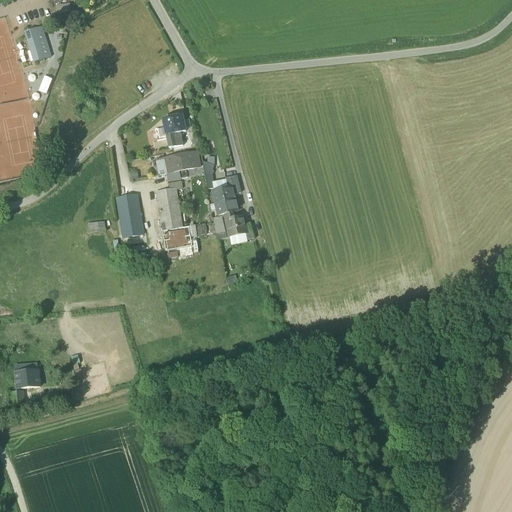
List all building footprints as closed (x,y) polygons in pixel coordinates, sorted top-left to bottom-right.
[(56,7),(57,16),(71,14),(70,5),(56,7)] [(26,33),(28,39),(38,36),(44,60),(52,58),(43,28),(26,33)] [(35,63),(44,60),(38,36),(28,39),(35,63)] [(45,77),(39,91),(46,94),(52,79),(45,77)] [(163,121),(166,137),(174,135),(180,134),(186,133),(185,131),(184,122),(182,117),(163,121)] [(174,135),(177,148),(183,146),(180,134),(174,135)] [(177,148),(174,135),(166,137),(169,149),(177,148)] [(164,161),(167,176),(186,171),(201,169),(198,154),(164,161)] [(160,177),(167,176),(164,161),(157,162),(160,177)] [(202,164),(204,173),(211,172),(212,172),(214,167),(207,165),(202,164)] [(186,171),(188,179),(202,176),(201,169),(186,171)] [(188,179),(186,171),(167,176),(168,183),(188,179)] [(137,172),(129,173),(130,181),(138,180),(137,172)] [(213,193),(216,205),(235,200),(234,196),(240,195),(236,179),(227,181),(229,189),(214,193),(213,193)] [(213,184),(213,180),(206,182),(207,191),(213,189),(216,189),(215,185),(214,186),(213,184)] [(229,189),(227,181),(213,184),(214,186),(215,185),(216,189),(213,189),(214,193),(229,189)] [(169,185),(170,191),(176,190),(183,189),(182,183),(169,185)] [(156,193),(163,233),(183,230),(176,190),(170,191),(156,193)] [(117,200),(123,240),(143,236),(137,196),(117,200)] [(238,213),(235,200),(216,205),(217,213),(218,217),(225,215),(231,214),(238,213)] [(232,216),(231,214),(225,215),(229,238),(245,235),(246,235),(244,226),(243,218),(235,220),(234,216),(232,216)] [(213,220),(213,222),(220,220),(222,229),(223,234),(217,236),(218,240),(218,241),(227,239),(222,218),(213,220)] [(216,231),(222,229),(220,220),(213,222),(216,231)] [(88,225),(89,234),(110,232),(109,223),(88,225)] [(245,235),(247,241),(255,240),(250,224),(244,226),(246,235),(245,235)] [(206,225),(196,227),(198,237),(207,236),(206,225)] [(189,227),(189,229),(191,238),(198,237),(196,227),(196,226),(189,227)] [(189,229),(183,230),(163,233),(166,252),(192,248),(189,229)] [(247,241),(245,235),(229,238),(231,247),(247,244),(247,241)] [(226,279),(227,287),(238,284),(236,276),(226,279)] [(71,357),(73,367),(80,365),(78,356),(71,357)] [(35,366),(15,367),(16,374),(15,374),(17,390),(40,388),(38,372),(36,372),(35,366)] [(84,380),(81,371),(73,373),(76,382),(84,380)] [(80,401),(78,389),(70,390),(72,402),(80,401)] [(23,393),(12,393),(13,405),(24,404),(23,393)]
